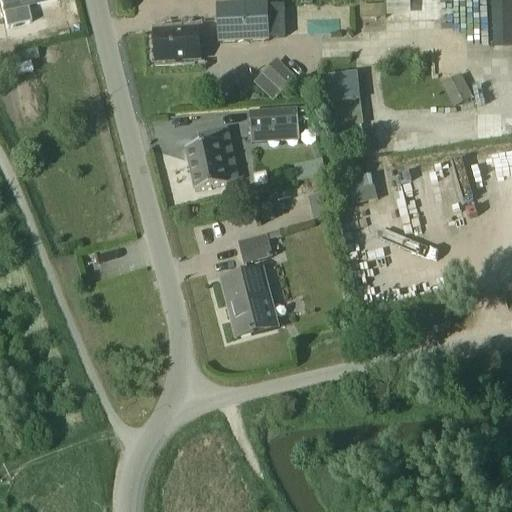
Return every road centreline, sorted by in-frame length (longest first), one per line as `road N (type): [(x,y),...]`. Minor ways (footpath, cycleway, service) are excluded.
road 1 (unclassified): [(194,406),(93,0)]
road 2 (unclassified): [(194,406),(511,333)]
road 3 (unclassified): [(125,511),(128,463),(155,427),(194,406)]
